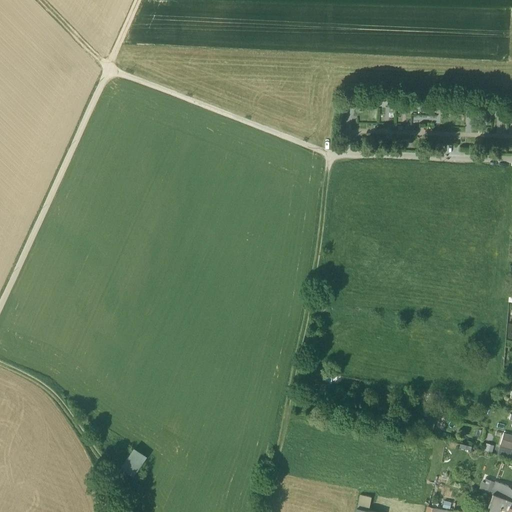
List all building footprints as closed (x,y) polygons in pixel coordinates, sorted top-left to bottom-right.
[(511,447),(511,435),(503,433),(499,445),(511,449),(511,447)] [(145,458),(133,450),(121,468),(133,476),(145,458)] [(486,480),(482,491),(491,493),(494,483),(486,480)] [(511,490),(507,486),(494,482),(494,483),(491,493),(490,494),(492,495),(509,501),(511,502),(511,490)] [(369,496),(360,494),(356,508),(367,510),(369,496)] [(511,511),(511,502),(509,501),(492,495),(486,511),(488,511),(498,511),(500,508),(501,508),(511,511)]
